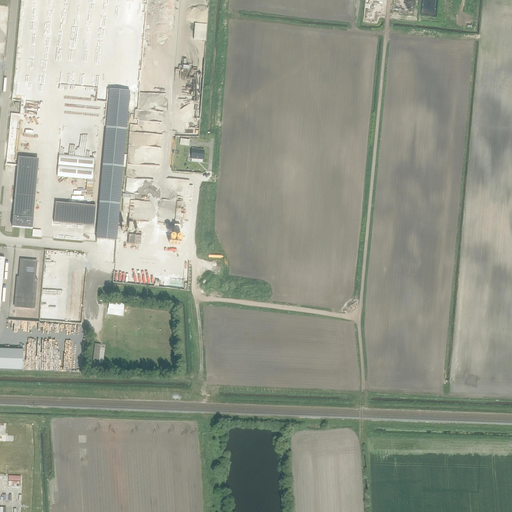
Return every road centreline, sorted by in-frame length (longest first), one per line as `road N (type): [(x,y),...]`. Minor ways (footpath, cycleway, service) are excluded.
road 1 (track): [(190,297),(358,313),(389,0)]
road 2 (track): [(90,247),(107,286),(190,297),(203,394),(0,388)]
road 3 (unclassified): [(0,156),(14,0)]
road 4 (track): [(358,313),(359,441)]
